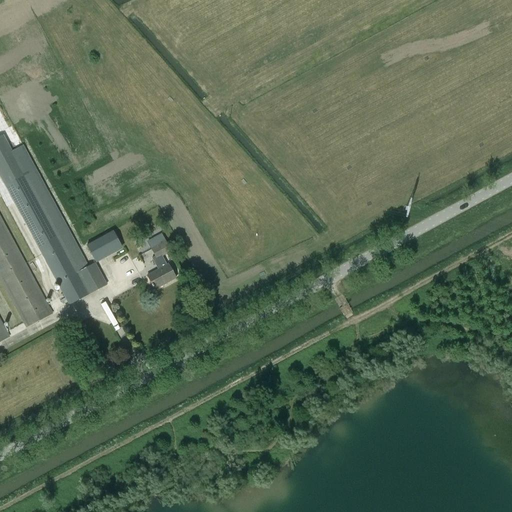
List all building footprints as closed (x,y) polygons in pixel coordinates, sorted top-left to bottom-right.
[(0,135),(0,176),(69,305),(106,286),(95,264),(89,267),(23,145),(13,150),(4,134),(0,135)] [(0,279),(26,328),(53,314),(0,215),(0,279)] [(95,261),(122,247),(113,231),(87,245),(95,261)] [(155,256),(152,258),(158,270),(148,276),(155,289),(176,278),(169,264),(167,265),(163,256),(172,252),(166,241),(151,249),(155,256)] [(0,342),(10,337),(0,318),(0,342)]
